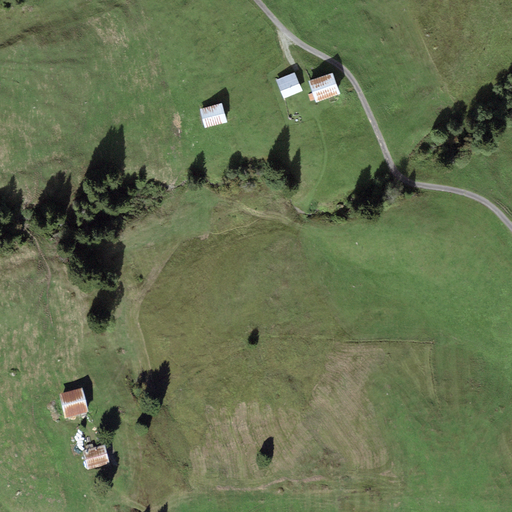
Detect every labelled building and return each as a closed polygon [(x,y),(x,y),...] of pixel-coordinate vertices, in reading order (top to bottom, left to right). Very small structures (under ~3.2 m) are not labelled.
[(294,73),(277,80),(284,99),(302,91),(294,73)] [(308,82),(316,103),(340,94),(332,73),(308,82)] [(222,103),(199,109),(204,129),(227,123),(222,103)] [(58,394),(65,419),(89,412),(82,388),(58,394)] [(105,445),(82,451),(88,470),(110,464),(105,445)]
